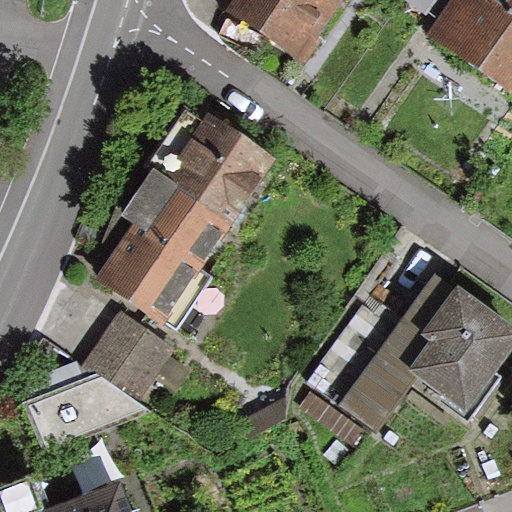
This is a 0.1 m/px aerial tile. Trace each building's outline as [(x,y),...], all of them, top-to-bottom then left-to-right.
[(227,0),(218,13),(298,68),(345,0),(227,0)] [(506,95),(511,86),(511,0),(448,0),(422,37),(506,95)] [(203,126),(154,203),(221,247),(273,173),(203,126)] [(173,324),(221,247),(154,203),(103,277),(173,324)] [(511,357),(511,330),(438,277),(339,412),(379,441),(420,385),(467,419),(511,357)] [(123,511),(116,490),(52,511),(123,511)]
